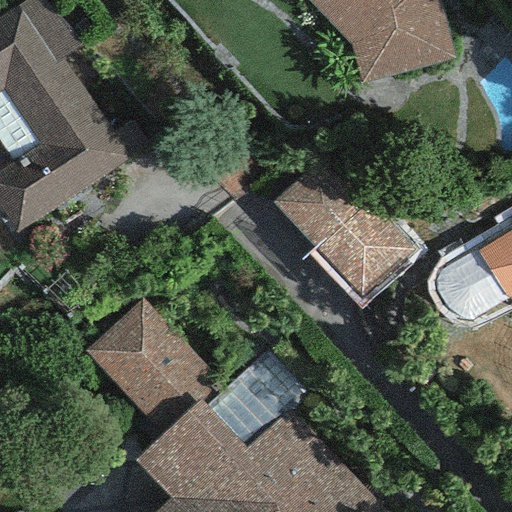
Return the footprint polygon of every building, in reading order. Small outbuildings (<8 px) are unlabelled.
[(317,0),(353,36),(364,79),(447,56),(433,0),(317,0)] [(42,12),(0,42),(0,190),(43,248),(155,166),(42,12)] [(372,287),(416,238),(318,152),(275,201),(372,287)] [(511,200),(417,285),(472,345),(509,312),(511,314),(511,200)] [(370,511),(243,375),(134,475),(168,511),(370,511)]
